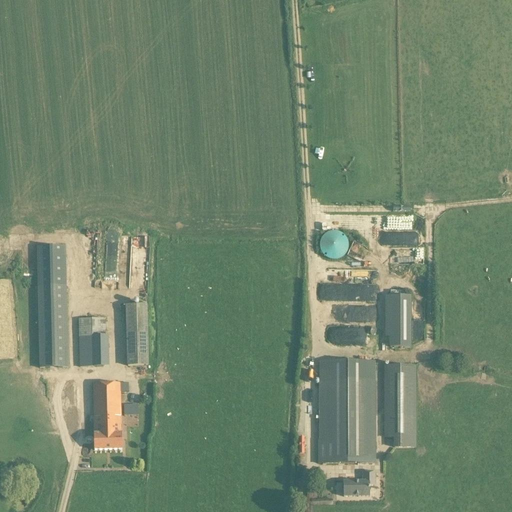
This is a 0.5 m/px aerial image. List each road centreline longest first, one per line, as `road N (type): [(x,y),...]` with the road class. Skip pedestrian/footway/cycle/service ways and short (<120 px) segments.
road 1 (track): [(511,200),(446,206),(430,222),(430,353)]
road 2 (unknown): [(304,205),(289,0)]
